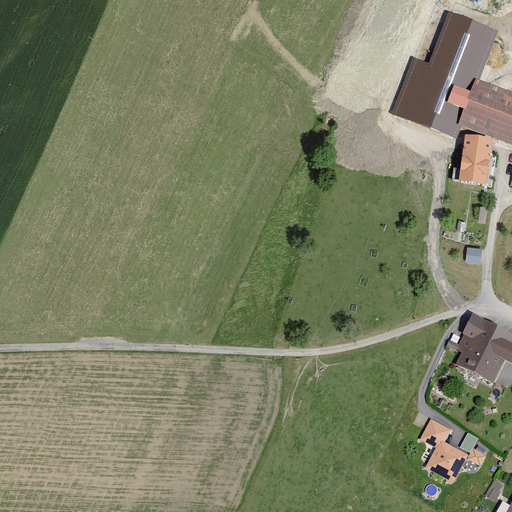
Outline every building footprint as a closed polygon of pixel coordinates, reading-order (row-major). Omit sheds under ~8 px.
[(493,35),(451,19),(431,72),(415,66),(397,113),(455,136),(459,125),(511,144),(511,95),(475,81),(493,35)] [(493,139),(465,135),(458,180),(486,184),(493,139)] [(480,206),(478,220),(486,221),(488,207),(480,206)] [(466,261),(481,261),(482,246),(466,246),(466,261)] [(511,337),(474,319),(459,349),(465,352),(458,365),(493,382),(504,360),(511,363),(511,337)] [(455,432),(430,418),(417,442),(431,450),(424,464),(457,482),(472,456),(449,443),(455,432)] [(494,500),(504,483),(495,478),(486,495),(494,500)]
